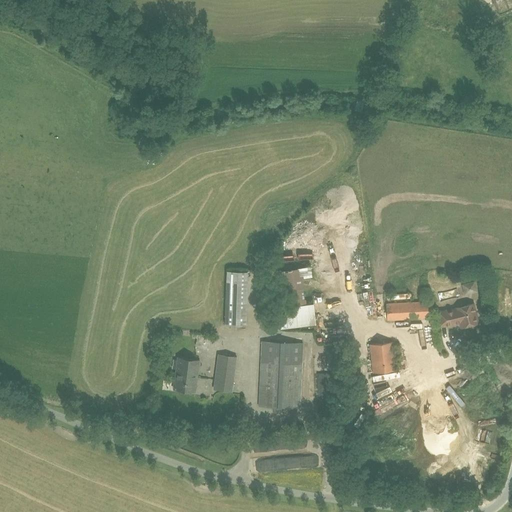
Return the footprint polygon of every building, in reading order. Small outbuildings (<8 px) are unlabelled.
[(301,269),(308,302),(317,300),(310,267),(301,269)] [(227,274),(226,326),(247,327),(248,274),(227,274)] [(428,318),(427,301),(386,303),(387,320),(428,318)] [(448,310),(438,311),(439,326),(450,325),(455,324),(455,322),(459,321),(460,327),(469,325),(470,326),(473,325),(474,324),(478,323),(473,303),(464,305),(462,304),(460,305),(459,306),(455,307),(456,308),(448,310)] [(279,308),(280,329),(316,327),(314,305),(279,308)] [(428,328),(422,328),(423,353),(434,353),(433,324),(428,325),(428,328)] [(261,340),(258,405),(299,407),(302,342),(261,340)] [(369,344),(373,372),(395,369),(392,341),(369,344)] [(218,353),(213,389),(232,391),(237,356),(218,353)] [(176,373),(197,376),(199,359),(178,356),(176,373)] [(163,381),(171,380),(170,372),(162,373),(163,381)] [(195,391),(197,376),(176,373),(174,388),(195,391)] [(509,378),(501,384),(503,388),(511,382),(509,378)] [(366,394),(369,404),(375,402),(372,392),(366,394)] [(252,472),(261,472),(260,458),(251,458),(252,472)]
